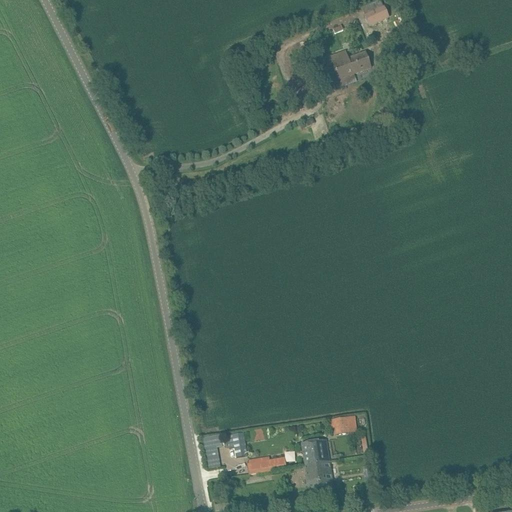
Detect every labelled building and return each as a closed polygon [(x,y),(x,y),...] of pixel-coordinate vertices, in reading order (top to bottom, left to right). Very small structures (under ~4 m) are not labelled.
[(369,27),(388,19),(383,8),(364,16),(369,27)] [(335,35),(343,32),(341,26),(332,30),(335,35)] [(345,53),(324,60),(332,83),(354,75),(371,70),(365,53),(347,59),(345,53)] [(301,131),(315,124),(312,119),(298,126),(301,131)] [(356,417),(334,420),(334,427),(338,426),(339,432),(346,431),(347,435),(357,433),(356,417)] [(251,442),(266,440),(265,430),(249,433),(251,442)] [(229,450),(235,449),(236,458),(247,457),(244,434),(227,437),(229,450)] [(206,450),(208,470),(220,468),(216,449),(222,448),(221,437),(215,438),(203,439),(205,450),(206,450)] [(301,445),(304,466),(329,462),(326,441),(301,445)] [(270,472),(269,469),(286,466),(284,459),(247,465),(249,476),(270,472)] [(304,466),(308,487),(309,497),(333,493),(331,483),(331,481),(332,481),(329,462),(304,466)] [(228,502),(214,504),(216,511),(229,510),(228,502)]
